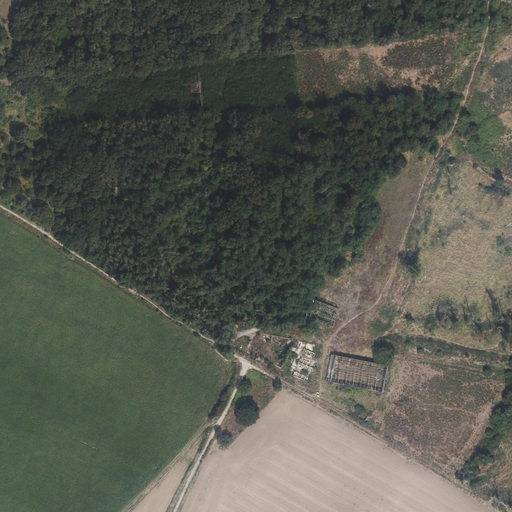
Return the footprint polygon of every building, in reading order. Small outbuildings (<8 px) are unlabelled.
[(320,274),(321,270),(317,269),(309,290),(313,292),(319,274),(320,274)] [(301,315),(304,316),(312,295),(308,294),(301,315)] [(308,317),(314,296),(312,295),(304,316),(308,317)] [(314,296),(308,317),(319,321),(325,302),(315,299),(316,296),(314,296)] [(325,302),(319,321),(330,325),(335,306),(325,302)] [(335,306),(330,325),(332,326),(339,308),(335,306)] [(271,341),(272,334),(262,332),(258,349),(259,349),(255,362),(280,376),(283,369),(278,366),(260,355),(262,349),(265,350),(267,340),(271,341)] [(272,334),(271,341),(271,343),(282,346),(284,337),(272,334)] [(284,337),(282,346),(288,347),(288,346),(291,346),(293,338),(284,337)] [(303,352),(314,357),(317,349),(306,345),(303,352)] [(283,369),(294,353),(289,350),(278,366),(283,369)] [(300,358),(312,363),(314,357),(303,352),(300,358)] [(283,369),(285,371),(294,353),(283,369)] [(332,354),(327,381),(385,392),(390,364),(332,354)] [(300,358),(297,366),(309,370),(312,363),(300,358)] [(297,366),(295,371),(306,376),(309,370),(297,366)] [(285,371),(283,369),(280,376),(286,379),(288,372),(285,371)] [(306,376),(295,371),(293,375),(305,380),(306,376)]
